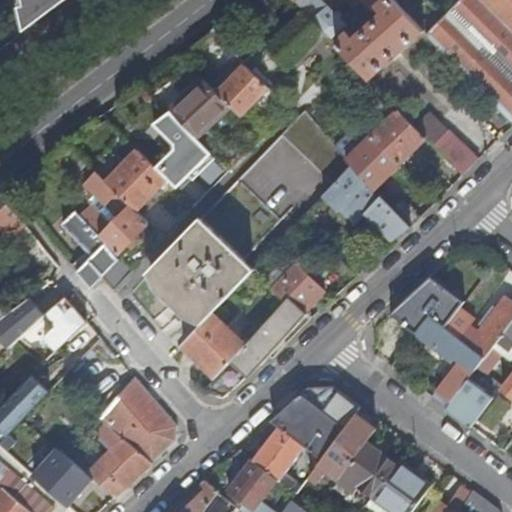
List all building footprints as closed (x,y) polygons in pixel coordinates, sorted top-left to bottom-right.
[(65,0),(9,0),(19,35),(65,0)] [(373,80),(426,31),(414,19),(396,0),(296,0),(306,10),(330,34),(333,38),(347,25),(322,0),(364,0),(376,12),(381,9),(385,14),(358,38),(352,32),(338,44),(373,80)] [(429,35),(511,120),(511,0),(462,0),(444,19),(429,35)] [(330,34),(306,10),(289,26),(287,23),(281,28),(284,31),(268,46),(292,70),(330,34)] [(247,42),(224,20),(210,31),(211,33),(234,54),(235,55),(247,42)] [(189,51),(214,75),(234,54),(211,33),(189,51)] [(214,75),(229,89),(248,68),(235,55),(234,54),(214,75)] [(229,89),(221,97),(234,109),(242,117),(255,103),(263,110),(277,95),(248,68),(229,89)] [(201,140),(234,109),(221,97),(205,81),(186,99),(164,69),(146,84),(183,122),(201,140)] [(145,85),(143,82),(116,103),(118,105),(138,131),(158,115),(170,131),(183,122),(146,84),(145,85)] [(402,165),(428,139),(416,127),(397,107),(389,96),(361,123),(402,165)] [(452,130),(433,111),(416,127),(428,139),(436,146),(452,130)] [(283,136),(337,186),(356,166),(337,146),(306,112),(301,118),(283,136)] [(377,190),(402,165),(361,123),(337,146),(356,166),(377,190)] [(436,146),(445,156),(465,176),(481,160),(461,139),(452,130),(436,146)] [(138,212),(169,180),(140,151),(109,182),(132,206),(138,212)] [(205,187),(223,172),(212,158),(193,173),(205,187)] [(48,213),(65,198),(38,168),(35,166),(18,179),(48,213)] [(343,208),(344,210),(358,224),(368,214),(384,198),(377,190),(356,166),(337,186),(324,200),(338,213),(343,208)] [(86,185),(119,218),(132,206),(109,182),(99,173),(86,185)] [(444,185),(432,174),(422,184),(440,201),(449,192),(443,186),(444,185)] [(14,245),(31,231),(2,197),(0,196),(0,244),(8,238),(14,245)] [(395,242),(414,227),(395,207),(385,197),(384,198),(368,214),(395,242)] [(405,197),(395,207),(414,227),(423,218),(417,212),(419,211),(405,197)] [(94,205),(82,216),(100,237),(112,225),(94,205)] [(119,257),(151,224),(138,212),(132,206),(119,218),(112,225),(100,237),(119,257)] [(66,225),(79,213),(74,208),(62,220),(66,225)] [(116,292),(134,273),(119,257),(100,237),(82,216),(79,213),(66,225),(96,257),(84,270),(80,265),(77,268),(80,272),(93,288),(104,278),(116,292)] [(193,311),(206,323),(215,314),(256,271),(202,220),(175,248),(152,272),(165,285),(162,288),(190,314),(193,311)] [(35,258),(55,282),(66,274),(46,249),(35,258)] [(274,284),(279,288),(296,269),(287,261),(269,280),(274,284)] [(302,263),(296,270),(301,274),(307,268),(302,263)] [(296,269),(279,288),(291,299),(308,281),(301,274),(296,270),(296,269)] [(323,295),(308,281),(291,299),(306,313),(323,295)] [(255,314),(267,325),(291,299),(279,288),(255,314)] [(480,333),(471,325),(469,327),(460,339),(481,354),(487,359),(511,325),(511,298),(508,296),(480,333)] [(76,312),(78,309),(74,305),(68,298),(61,304),(49,315),(61,327),(47,340),(59,352),(88,324),(76,312)] [(217,394),(228,396),(240,385),(261,364),(262,366),(305,319),(309,323),(313,319),(306,313),(291,299),(267,325),(248,345),(219,377),(204,393),(217,394)] [(426,324),(403,304),(382,323),(408,345),(426,324)] [(450,312),(440,325),(459,340),(460,339),(469,327),(450,312)] [(186,344),(203,361),(232,330),(215,314),(206,323),(186,344)] [(440,325),(433,320),(420,337),(427,342),(443,354),(454,362),(458,357),(462,361),(438,392),(453,404),(471,380),(478,371),(472,366),(481,354),(460,339),(459,340),(440,325)] [(502,356),(511,363),(511,325),(487,359),(480,368),(488,375),(502,356)] [(86,354),(103,338),(93,327),(76,344),(67,353),(79,364),(87,355),(86,354)] [(203,361),(219,377),(248,345),(232,330),(203,361)] [(443,354),(427,342),(422,349),(438,361),(443,354)] [(487,359),(481,354),(472,366),(478,371),(480,368),(487,359)] [(82,368),(87,384),(106,376),(100,361),(82,368)] [(137,378),(102,419),(109,426),(155,463),(178,442),(179,428),(137,378)] [(495,399),(471,380),(453,404),(449,409),(474,427),(479,420),(495,399)] [(276,420),(283,425),(308,445),(316,451),(325,458),(357,415),(363,407),(336,388),(311,388),(276,420)] [(511,402),(499,393),(495,399),(479,420),(491,429),(511,402)] [(58,409),(47,398),(31,416),(46,430),(55,421),(51,418),(58,409)] [(372,427),(357,415),(325,458),(321,463),(335,474),(372,427)] [(0,418),(0,448),(2,446),(13,435),(18,430),(2,416),(0,418)] [(55,472),(69,456),(27,420),(18,430),(13,435),(55,472)] [(283,425),(255,461),(270,472),(298,494),(321,463),(325,458),(316,451),(308,462),(312,465),(297,480),(287,473),(308,445),(283,425)] [(114,450),(89,474),(95,479),(111,492),(117,497),(155,463),(109,426),(99,437),(114,450)] [(378,450),(367,442),(337,482),(353,494),(358,487),(373,498),(374,497),(398,464),(384,454),(381,458),(375,454),(378,450)] [(384,454),(378,450),(375,454),(381,458),(384,454)] [(254,460),(244,474),(238,480),(230,492),(246,504),(243,508),(247,511),(277,511),(254,494),(270,472),(255,461),(254,460)] [(414,511),(433,486),(400,461),(398,464),(374,497),(394,511),(414,511)] [(60,492),(74,504),(95,479),(89,474),(80,467),(60,492)] [(238,480),(244,474),(239,470),(234,477),(238,480)] [(0,511),(52,511),(54,510),(10,472),(0,483),(0,511)] [(84,511),(93,511),(111,492),(95,479),(74,504),(84,511)] [(208,488),(183,511),(205,511),(221,491),(208,481),(203,485),(208,488)] [(353,494),(337,482),(332,489),(348,501),(350,498),(365,509),(366,507),(373,498),(358,487),(353,494)] [(460,511),(464,506),(467,501),(473,492),(465,487),(461,487),(458,492),(460,496),(451,509),(444,505),(439,511),(460,511)] [(473,492),(467,501),(464,506),(474,511),(502,511),(502,510),(475,490),(473,492)] [(246,504),(230,492),(227,496),(243,508),(246,504)] [(394,511),(374,497),(373,498),(366,507),(372,511),(394,511)] [(309,511),(294,500),(284,511),(309,511)]
